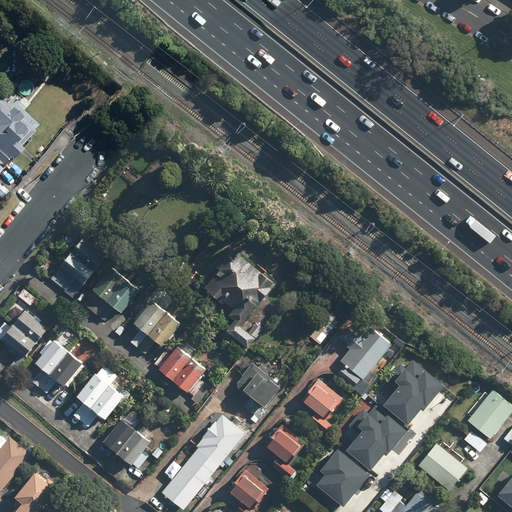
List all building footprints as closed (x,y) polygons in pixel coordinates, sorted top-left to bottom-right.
[(17,148),(40,124),(26,111),(19,118),(2,102),(0,103),(0,158),(4,162),(7,159),(9,161),(20,150),(17,148)] [(81,287),(106,257),(83,238),(50,279),(64,292),(73,281),(81,287)] [(273,285),(228,247),(212,266),(218,270),(203,288),(219,302),(221,300),(232,309),(227,315),(233,320),(224,330),(246,348),(254,338),(240,327),(245,321),(244,320),(273,285)] [(125,279),(111,267),(91,291),(105,303),(125,279)] [(113,310),(119,315),(140,291),(125,279),(105,303),(95,315),(103,322),(113,310)] [(23,289),(17,296),(31,307),(37,300),(23,289)] [(151,301),(132,324),(139,330),(129,342),(135,347),(145,335),(164,311),(151,301)] [(15,305),(7,315),(14,320),(11,324),(38,344),(48,330),(15,305)] [(320,344),(339,319),(326,310),(308,335),(320,344)] [(145,335),(135,347),(146,355),(155,343),(160,347),(179,323),(164,311),(145,335)] [(131,322),(124,317),(113,330),(119,335),(131,322)] [(36,345),(11,325),(9,327),(3,322),(0,326),(0,339),(25,359),(36,345)] [(359,378),(362,380),(392,347),(369,326),(339,359),(344,364),(338,371),(353,385),(359,378)] [(47,375),(66,351),(51,338),(31,362),(47,375)] [(170,381),(190,356),(176,345),(169,353),(164,350),(153,364),(158,368),(156,370),(170,381)] [(66,351),(47,375),(61,387),(81,363),(66,351)] [(190,356),(170,381),(186,393),(205,368),(190,356)] [(439,384),(407,361),(401,369),(393,363),(382,378),(387,382),(371,405),(405,429),(439,384)] [(263,406),(280,386),(270,378),(275,372),(264,363),(260,368),(252,362),(233,384),(249,397),(243,404),(259,417),(266,409),(263,406)] [(90,409),(113,380),(116,376),(102,365),(95,373),(94,372),(74,397),(90,409)] [(317,377),(299,400),(312,410),(308,415),(326,430),(348,402),(317,377)] [(113,380),(90,409),(104,421),(124,396),(121,393),(125,389),(113,380)] [(462,439),(479,452),(511,409),(511,404),(492,389),(461,428),(467,433),(462,439)] [(395,430),(368,408),(362,402),(346,421),(353,425),(335,449),(362,471),(395,430)] [(116,454),(136,429),(133,427),(139,420),(129,412),(123,419),(120,416),(100,441),(116,454)] [(233,450),(247,433),(237,425),(240,421),(234,416),(231,421),(221,413),(196,446),(197,447),(161,494),(182,511),(231,448),(233,450)] [(292,455),(303,442),(282,425),(264,446),(283,462),(290,453),(292,455)] [(511,426),(503,438),(511,444),(511,426)] [(136,429),(116,454),(131,466),(132,464),(138,468),(147,457),(142,453),(151,441),(136,429)] [(0,491),(29,453),(9,437),(0,447),(0,491)] [(460,462),(462,459),(441,442),(438,445),(435,442),(416,465),(447,491),(466,468),(460,462)] [(360,472),(328,449),(304,481),(311,484),(304,494),(328,511),(360,472)] [(234,483),(227,491),(247,507),(253,499),(256,502),(267,489),(242,468),(231,481),(234,483)] [(511,511),(511,468),(488,497),(507,511),(511,511)] [(35,511),(55,487),(34,471),(13,498),(20,504),(13,511),(35,511)] [(441,511),(443,510),(418,490),(406,504),(393,494),(381,509),(384,511),(441,511)]
